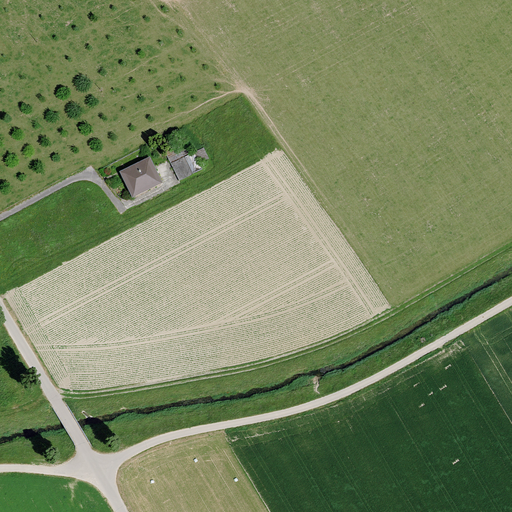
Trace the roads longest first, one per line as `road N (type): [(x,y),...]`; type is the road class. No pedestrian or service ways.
road 1 (track): [(0,468),(102,469),(165,439),(310,407),(511,303)]
road 2 (track): [(127,511),(0,306)]
